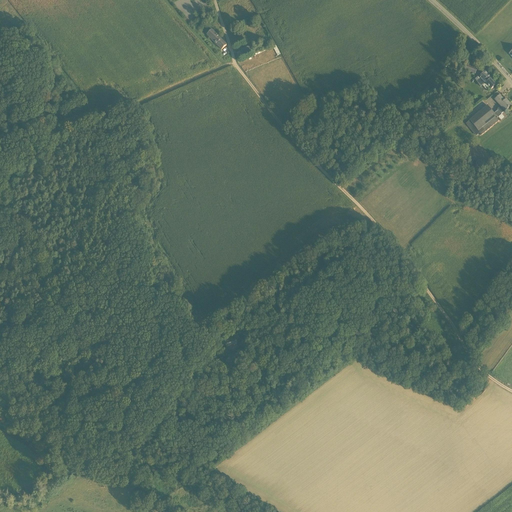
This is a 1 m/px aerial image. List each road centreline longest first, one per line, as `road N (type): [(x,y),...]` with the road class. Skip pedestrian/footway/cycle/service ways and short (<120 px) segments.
road 1 (track): [(425,288),(387,236),(294,143),(234,62),(225,65)]
road 2 (track): [(425,288),(192,479)]
road 3 (track): [(225,65),(78,127),(0,173)]
road 4 (track): [(511,392),(472,359),(425,288)]
road 5 (track): [(322,366),(292,374),(285,321),(240,339)]
